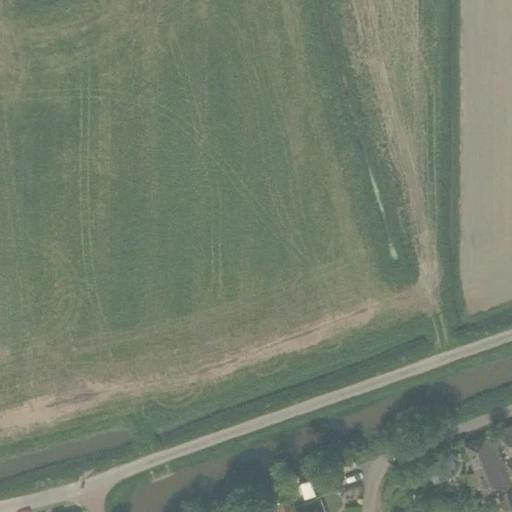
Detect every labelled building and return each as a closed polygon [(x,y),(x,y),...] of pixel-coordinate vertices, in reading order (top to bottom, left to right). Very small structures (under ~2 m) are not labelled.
[(506,454),(511,470),(511,424),(500,429),(510,453),(506,454)] [(504,462),(492,432),(465,443),(473,464),(464,468),(470,484),(480,480),(485,495),(501,489),(502,491),(498,492),(505,511),(511,508),(511,474),(507,461),(504,462)] [(428,484),(453,475),(447,457),(422,466),(428,484)] [(342,487),(336,468),(309,476),(315,495),(342,487)] [(273,502),(276,511),(291,511),(286,497),(273,502)] [(323,511),(317,497),(293,507),(294,511),(323,511)]
